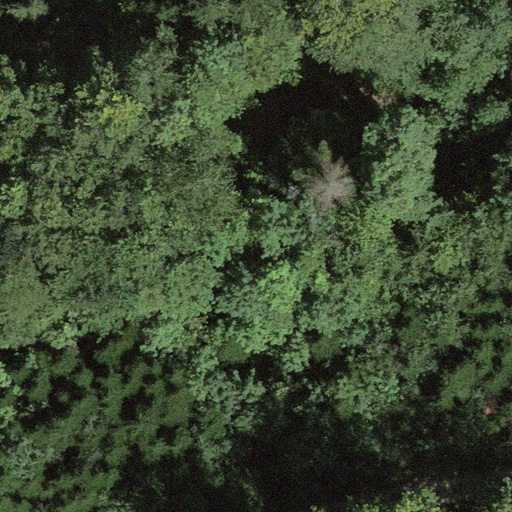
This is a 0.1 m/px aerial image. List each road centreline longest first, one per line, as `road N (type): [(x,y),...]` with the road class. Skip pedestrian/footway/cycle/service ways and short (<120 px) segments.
road 1 (track): [(270,511),(511,477)]
road 2 (track): [(511,14),(386,80)]
